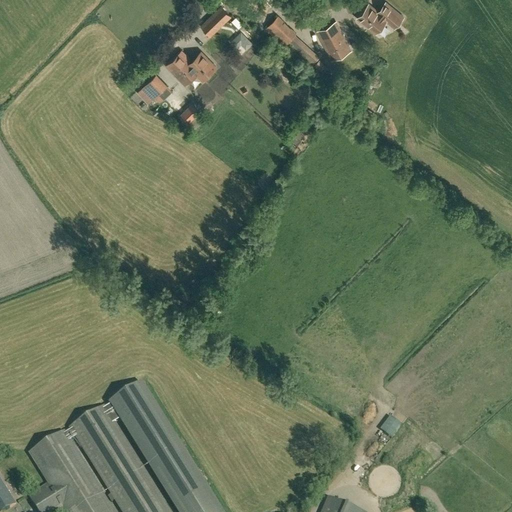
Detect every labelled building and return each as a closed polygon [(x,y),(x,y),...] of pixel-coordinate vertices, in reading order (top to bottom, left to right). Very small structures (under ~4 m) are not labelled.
[(357,18),(376,33),(386,21),(394,28),(403,17),(386,2),(378,12),(369,4),(357,18)] [(231,17),(221,6),(201,26),(211,36),(231,17)] [(284,47),(287,43),(312,66),(320,57),(295,34),(297,33),(278,16),(266,28),(284,47)] [(332,60),(351,51),(336,22),(317,31),(332,60)] [(224,54),(229,60),(235,55),(230,49),(224,54)] [(203,81),(216,67),(202,52),(192,61),(182,50),(166,66),(185,85),(196,74),(203,81)] [(155,76),(145,86),(160,102),(170,92),(155,76)] [(372,111),(360,102),(352,113),(369,125),(373,120),(368,117),(372,111)] [(103,408),(70,429),(72,430),(65,435),(64,433),(30,454),(49,484),(29,497),(38,511),(63,511),(66,511),(222,511),(142,383),(110,404),(111,405),(104,409),(103,408)] [(374,451),(362,464),(371,472),(383,458),(374,451)] [(366,471),(358,478),(362,483),(370,476),(366,471)] [(14,496),(12,497),(0,477),(0,511),(3,511),(17,504),(16,502),(18,501),(14,496)] [(360,511),(328,498),(322,511),(360,511)]
